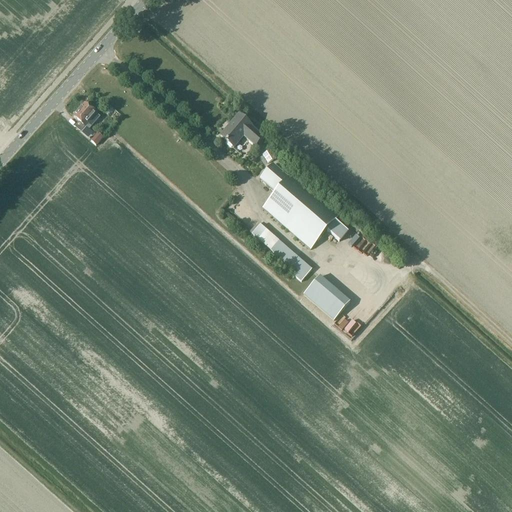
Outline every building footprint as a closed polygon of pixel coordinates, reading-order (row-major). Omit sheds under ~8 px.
[(85,127),(80,133),(89,141),(95,135),(85,127),(96,115),(85,104),(73,117),(85,127)] [(255,147),(262,139),(250,128),(251,127),(238,116),(220,137),(233,148),(243,136),(255,147)] [(96,146),(103,138),(97,133),(90,141),(96,146)] [(267,163),(275,158),(270,149),(262,154),(267,163)] [(272,165),(259,181),(275,194),(262,209),(310,250),(327,230),(339,241),(353,225),(341,214),(340,215),(291,174),(288,178),(272,165)] [(303,280),(312,270),(259,225),(251,235),(303,280)] [(334,321),(350,302),(319,277),(303,296),(334,321)]
